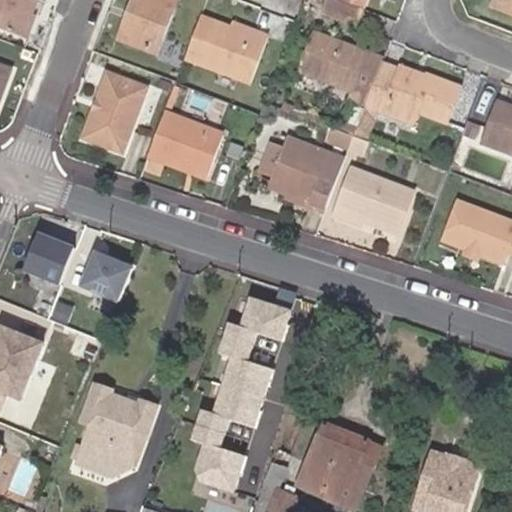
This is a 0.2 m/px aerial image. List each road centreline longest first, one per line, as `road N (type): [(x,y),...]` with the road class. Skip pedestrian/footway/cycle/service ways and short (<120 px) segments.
road 1 (residential): [(21,179),(511,335)]
road 2 (residential): [(86,0),(21,179)]
